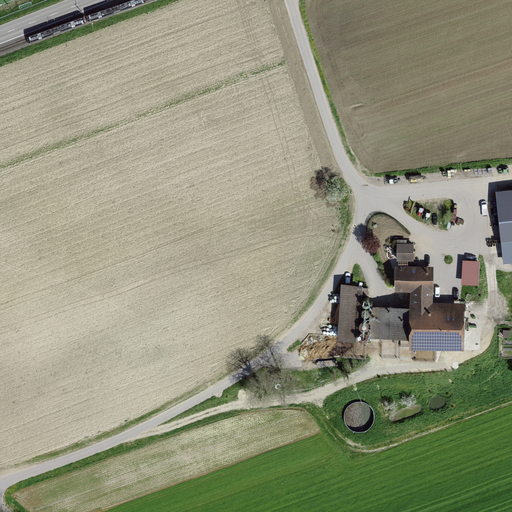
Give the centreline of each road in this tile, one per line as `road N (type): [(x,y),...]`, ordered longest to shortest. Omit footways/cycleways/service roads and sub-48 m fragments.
road 1 (track): [(140,428),(307,396),(362,374),(472,352),(487,335),(492,294),(467,184)]
road 2 (track): [(370,194),(346,260),(290,338),(180,409),(0,484)]
road 3 (residential): [(291,0),(352,183),(370,194),(511,180)]
